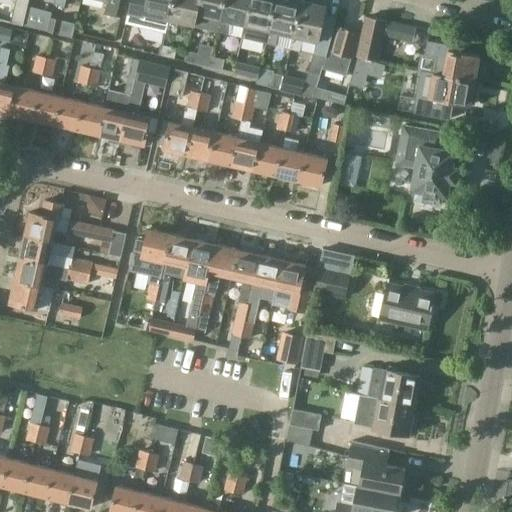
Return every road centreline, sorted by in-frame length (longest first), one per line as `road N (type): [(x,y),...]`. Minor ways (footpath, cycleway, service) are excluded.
road 1 (residential): [(511,276),(13,159),(0,211)]
road 2 (unclassified): [(471,511),(511,276)]
